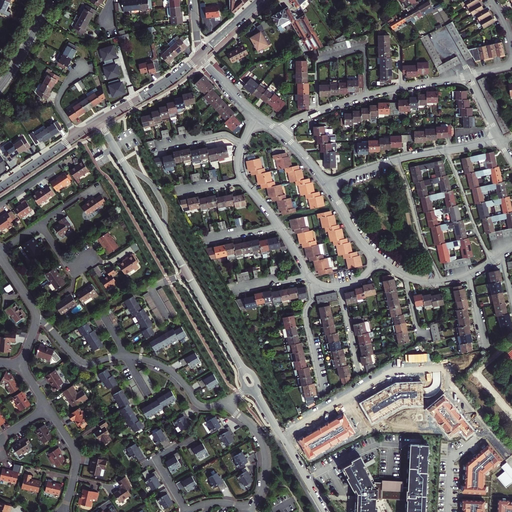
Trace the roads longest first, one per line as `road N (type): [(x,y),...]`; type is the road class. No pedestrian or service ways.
road 1 (residential): [(99,120),(252,386)]
road 2 (residential): [(36,315),(83,362),(142,358),(176,375),(198,404),(222,402)]
road 3 (residential): [(317,112),(316,60),(366,46),(366,95)]
road 4 (residential): [(252,386),(326,511)]
road 5 (residential): [(397,158),(442,282)]
road 6 (residential): [(222,402),(264,449),(263,489),(246,508)]
road 7 (residential): [(444,149),(491,262)]
road 8 (tertiary): [(99,120),(200,55)]
